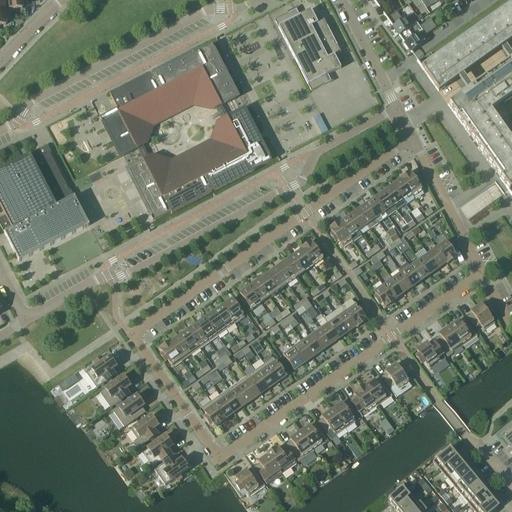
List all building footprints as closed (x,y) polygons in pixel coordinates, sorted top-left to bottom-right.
[(0,0),(0,26),(5,26),(5,22),(11,21),(10,10),(9,0),(0,0)] [(9,0),(10,10),(17,10),(22,9),(21,5),(28,4),(27,0),(9,0)] [(511,2),(433,59),(430,54),(418,63),(417,61),(416,62),(420,68),(438,93),(444,88),(444,87),(446,86),(445,84),(511,37),(511,2)] [(329,128),(368,107),(353,79),(360,76),(353,63),(340,69),(333,57),(340,53),(323,20),(317,24),(310,11),(300,16),(295,6),(281,13),(283,17),(274,21),(329,128)] [(416,23),(410,15),(402,21),(396,12),(386,19),(398,36),(416,23)] [(417,24),(416,23),(398,36),(410,53),(428,40),(422,31),(414,37),(408,30),(417,24)] [(208,47),(192,55),(192,54),(152,74),(153,75),(150,77),(149,75),(110,96),(117,110),(99,120),(119,159),(144,146),(138,134),(159,123),(160,123),(159,123),(172,116),(172,117),(172,116),(189,108),(189,107),(206,99),(213,111),(232,101),(235,100),(208,47)] [(473,87),(447,106),(508,193),(509,192),(511,190),(511,59),(508,62),(509,63),(511,66),(475,91),(473,88),(474,88),(473,87)] [(268,163),(241,111),(219,123),(225,135),(208,144),(208,143),(207,143),(207,144),(191,152),(190,152),(190,153),(174,161),(173,161),(156,170),(150,158),(125,171),(152,223),(170,214),(171,215),(211,195),(210,193),(213,192),(213,193),(254,172),(253,171),(268,163)] [(0,207),(3,213),(5,217),(0,219),(0,227),(3,234),(4,234),(18,263),(88,227),(74,198),(70,191),(69,192),(49,154),(51,154),(47,146),(37,151),(26,157),(22,159),(0,170),(0,207)] [(415,176),(412,178),(409,173),(400,180),(413,199),(422,192),(417,185),(419,183),(415,176)] [(413,199),(400,180),(399,180),(400,181),(392,187),(402,201),(410,195),(413,199)] [(392,187),(383,193),(393,207),(396,212),(405,205),(402,201),(392,187)] [(383,193),(374,199),(384,214),(387,218),(396,212),(393,207),(383,193)] [(374,199),(365,206),(375,220),(378,224),(387,218),(384,214),(374,199)] [(375,220),(365,206),(356,212),(366,226),(375,220)] [(432,214),(429,209),(424,214),(427,218),(432,214)] [(366,226),(356,212),(347,218),(358,232),(366,226)] [(415,220),(418,224),(424,220),(421,216),(415,220)] [(436,221),(433,217),(427,221),(430,225),(436,221)] [(358,232),(347,218),(339,224),(338,223),(352,243),(352,242),(349,238),(358,232)] [(409,230),(415,226),(412,222),(406,226),(409,230)] [(352,243),(338,223),(329,230),(332,235),(330,236),(334,243),(337,241),(342,249),(352,243)] [(409,230),(406,226),(400,230),(403,234),(409,230)] [(420,233),(417,229),(411,233),(414,237),(420,233)] [(431,232),(426,235),(430,241),(435,237),(431,232)] [(414,237),(411,233),(405,237),(408,241),(414,237)] [(398,240),(395,235),(389,240),(392,244),(398,240)] [(392,244),(389,240),(383,244),(386,248),(392,244)] [(401,244),(398,240),(392,244),(395,248),(401,244)] [(320,253),(316,246),(313,248),(310,243),(301,250),(313,267),(322,260),(318,255),(320,253)] [(456,258),(452,253),(455,252),(450,245),(448,247),(445,243),(436,249),(446,265),(456,258)] [(395,248),(392,244),(386,248),(389,253),(395,248)] [(374,255),(380,251),(377,247),(371,251),(374,255)] [(446,265),(436,249),(427,256),(437,270),(445,264),(446,265)] [(313,267),(301,250),(300,250),(301,251),(293,257),(304,273),(313,267)] [(374,255),(371,251),(365,255),(368,259),(374,255)] [(384,258),(381,253),(375,258),(378,262),(384,258)] [(437,270),(427,256),(418,262),(428,276),(437,270)] [(304,273),(293,257),(284,263),(295,279),(304,273)] [(378,262),(375,258),(370,262),(373,266),(378,262)] [(428,276),(418,262),(409,268),(419,282),(428,276)] [(295,279),(284,263),(275,269),(286,286),(295,279)] [(351,271),(357,267),(354,263),(348,267),(351,271)] [(406,264),(398,270),(400,274),(411,289),(419,282),(409,268),(406,264)] [(286,286),(275,269),(266,275),(278,292),(286,286)] [(362,274),(359,269),(353,274),(356,278),(362,274)] [(341,278),(338,274),(332,278),(335,282),(341,278)] [(411,289),(400,274),(392,280),(402,295),(411,289)] [(278,292),(266,275),(257,282),(269,298),(278,292)] [(363,275),(358,278),(362,284),(367,281),(363,275)] [(346,285),(343,280),(337,285),(340,289),(346,285)] [(402,295),(392,280),(383,287),(394,302),(393,301),(402,295)] [(269,298),(257,282),(248,288),(260,304),(269,298)] [(319,294),(325,290),(322,285),(316,290),(319,294)] [(394,302),(383,287),(374,293),(376,297),(374,299),(378,305),(381,304),(384,309),(394,302)] [(260,304),(248,288),(239,294),(242,298),(240,300),(244,307),(247,305),(251,311),(260,304)] [(319,294),(316,290),(310,294),(313,298),(319,294)] [(330,296),(327,292),(321,296),(324,301),(330,296)] [(324,301),(321,296),(315,301),(318,305),(324,301)] [(308,303),(305,299),(299,303),(302,308),(308,303)] [(241,309),(236,302),(234,304),(231,300),(222,307),(235,325),(244,319),(238,311),(241,309)] [(302,308),(299,303),(293,307),(296,312),(302,308)] [(305,312),(311,308),(308,303),(302,308),(304,310),(305,312)] [(365,322),(362,317),(365,315),(360,309),(357,310),(353,305),(344,311),(356,328),(365,322)] [(494,325),(488,317),(492,314),(487,307),(483,310),(480,305),(470,313),(472,315),(466,318),(474,329),(479,326),(484,332),(494,325)] [(235,325),(222,307),(213,313),(226,331),(235,325)] [(305,312),(304,310),(302,308),(296,312),(299,316),(305,312)] [(284,319),(290,315),(287,310),(281,315),(284,319)] [(356,328),(344,311),(335,317),(347,334),(355,328),(356,329),(356,328)] [(226,331),(213,313),(204,319),(217,337),(226,331)] [(284,319),(281,315),(275,319),(278,323),(284,319)] [(294,321),(291,317),(285,321),(288,326),(294,321)] [(347,334),(335,317),(326,324),(338,340),(347,334)] [(217,337),(204,319),(195,325),(208,344),(217,337)] [(477,337),(464,320),(459,324),(458,321),(448,328),(460,346),(461,346),(462,348),(477,337)] [(266,325),(269,329),(275,325),(272,321),(266,325)] [(288,326),(285,321),(279,326),(282,330),(288,326)] [(338,340),(326,324),(318,330),(329,346),(338,340)] [(208,344),(195,325),(187,332),(199,350),(208,344)] [(280,332),(277,328),(271,332),(274,336),(280,332)] [(460,346),(448,328),(438,335),(440,337),(435,341),(447,358),(453,354),(451,352),(460,346)] [(329,346),(318,330),(309,336),(320,352),(329,346)] [(199,350),(187,332),(178,338),(191,356),(199,350)] [(245,340),(248,344),(254,340),(251,336),(245,340)] [(320,352),(309,336),(300,342),(311,359),(320,352)] [(191,356),(178,338),(169,344),(169,343),(168,343),(182,362),(191,356)] [(239,350),(245,346),(242,342),(236,346),(239,350)] [(259,347),(256,342),(250,346),(253,351),(259,347)] [(311,359),(300,342),(291,348),(303,365),(311,359)] [(430,371),(445,360),(433,342),(427,346),(426,344),(416,351),(419,355),(415,358),(420,365),(424,362),(430,371)] [(182,362),(168,343),(159,350),(163,355),(160,356),(165,363),(167,361),(173,369),(182,362)] [(239,350),(236,346),(230,350),(233,354),(239,350)] [(244,357),(250,353),(247,348),(241,353),(244,357)] [(303,365),(291,348),(282,355),(294,371),(303,365)] [(244,357),(241,353),(235,357),(238,361),(244,357)] [(228,360),(225,355),(219,359),(222,364),(228,360)] [(117,375),(113,369),(116,368),(108,358),(103,361),(101,358),(93,363),(96,366),(85,374),(96,390),(117,375)] [(222,364),(219,359),(213,364),(217,368),(222,364)] [(285,371),(280,365),(278,367),(272,359),(263,365),(276,384),(285,377),(282,373),(285,371)] [(226,368),(231,364),(228,360),(222,364),(226,368)] [(226,368),(222,364),(217,368),(220,372),(226,368)] [(276,384),(263,365),(254,371),(267,390),(276,384)] [(401,367),(398,370),(395,366),(385,373),(386,375),(381,379),(389,390),(396,399),(411,388),(403,377),(406,375),(401,367)] [(210,371),(207,367),(201,371),(204,375),(210,371)] [(204,375),(201,371),(195,375),(198,379),(204,375)] [(267,390),(254,371),(246,378),(258,396),(267,390)] [(215,378),(212,373),(206,378),(209,382),(215,378)] [(73,376),(68,379),(72,384),(77,381),(73,376)] [(131,394),(127,389),(129,387),(122,377),(99,394),(110,409),(131,394)] [(189,385),(195,381),(192,377),(186,381),(189,385)] [(209,382),(206,378),(200,382),(203,386),(209,382)] [(258,396),(246,378),(237,384),(250,402),(258,396)] [(377,408),(392,397),(379,380),(374,384),(372,382),(363,388),(362,387),(377,408)] [(200,388),(197,384),(191,388),(194,392),(200,388)] [(250,402),(237,384),(228,390),(241,408),(250,402)] [(377,408),(362,387),(354,393),(355,394),(353,395),(355,397),(349,401),(362,419),(368,414),(366,412),(375,406),(376,408),(377,408)] [(241,408),(228,390),(219,396),(232,415),(241,408)] [(145,414),(141,408),(143,407),(136,396),(113,413),(124,429),(145,414)] [(232,415),(219,396),(211,402),(224,422),(224,421),(232,415)] [(224,422),(211,402),(201,409),(207,417),(204,419),(209,425),(211,423),(215,428),(224,422)] [(354,424),(350,417),(355,413),(347,402),(342,406),(341,404),(331,411),(345,430),(354,424)] [(330,441),(345,430),(331,411),(321,418),(323,420),(318,424),(330,441)] [(159,434),(155,428),(157,427),(150,417),(130,431),(136,441),(134,443),(138,449),(159,434)] [(328,443),(316,425),(310,429),(309,427),(299,433),(312,451),(321,445),(322,447),(328,443)] [(511,450),(511,426),(500,437),(511,451),(511,450)] [(313,453),(312,451),(299,433),(289,440),(291,442),(286,446),(298,464),(313,453)] [(173,454),(169,448),(172,447),(164,437),(141,453),(152,469),(173,454)] [(281,475),(296,465),(284,447),(278,451),(277,449),(275,450),(274,449),(267,455),(281,475)] [(457,456),(453,452),(452,452),(449,449),(441,455),(440,454),(434,459),(435,460),(432,463),(439,471),(457,456)] [(267,455),(266,455),(267,456),(258,463),(259,465),(254,469),(266,486),(281,475),(267,455)] [(188,470),(181,460),(179,461),(175,456),(153,471),(164,486),(175,479),(178,482),(185,477),(182,474),(188,470)] [(464,464),(460,460),(459,461),(456,458),(457,457),(457,456),(439,471),(446,479),(464,464)] [(471,473),(467,468),(466,469),(463,466),(464,465),(464,464),(446,479),(453,488),(471,473)] [(264,487),(252,470),(247,474),(245,472),(235,479),(238,483),(235,485),(240,492),(243,490),(249,498),(264,487)] [(477,482),(478,482),(474,476),(473,477),(470,474),(471,473),(453,488),(460,497),(477,482)] [(484,491),(485,490),(481,485),(480,486),(477,482),(460,497),(467,505),(484,491)] [(412,494),(405,485),(402,488),(400,487),(395,491),(396,493),(387,500),(391,503),(390,504),(394,509),(412,494)] [(475,511),(492,498),(488,493),(487,494),(484,491),(467,505),(472,511),(475,511)] [(407,511),(419,502),(412,494),(394,509),(394,510),(395,509),(398,511),(397,511),(407,511)] [(495,503),(496,503),(492,498),(475,511),(492,511),(498,507),(495,503)] [(424,511),(426,511),(419,502),(407,511),(424,511)]
